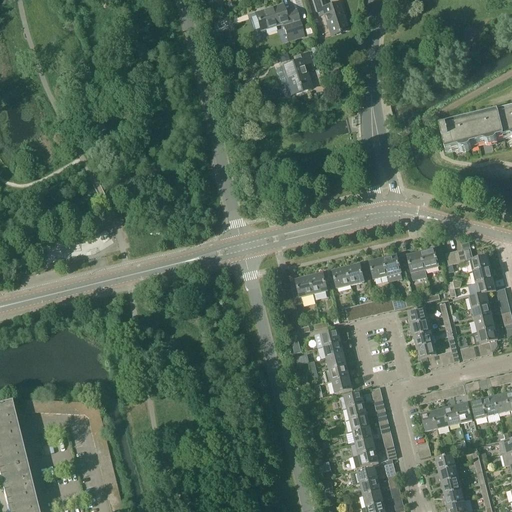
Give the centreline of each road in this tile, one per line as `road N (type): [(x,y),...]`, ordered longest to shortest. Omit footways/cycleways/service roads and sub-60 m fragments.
road 1 (unclassified): [(244,253),(308,511)]
road 2 (unclassified): [(240,241),(182,0)]
road 3 (tertiary): [(0,307),(177,264)]
road 4 (tertiary): [(244,253),(388,219)]
road 5 (tertiary): [(379,209),(240,241)]
road 6 (residential): [(402,372),(390,322),(358,329),(370,380)]
road 7 (residential): [(420,511),(394,397),(406,388)]
road 8 (tertiary): [(371,86),(367,136),(379,209)]
road 9 (tertiary): [(396,207),(371,86)]
